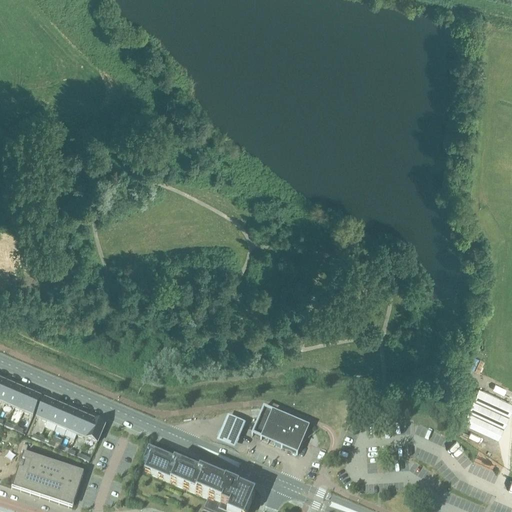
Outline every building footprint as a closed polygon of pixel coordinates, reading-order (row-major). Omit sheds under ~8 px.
[(12,388),(2,384),(0,389),(0,403),(4,406),(12,388)] [(21,392),(12,388),(4,406),(14,410),(21,392)] [(511,409),(511,403),(479,388),(462,423),(498,440),(501,434),(495,431),(505,408),(511,411),(511,409)] [(31,396),(21,392),(14,410),(23,414),(31,396)] [(40,400),(31,396),(23,414),(33,418),(40,400)] [(54,406),(44,402),(36,419),(47,424),(54,406)] [(64,411),(54,406),(47,424),(57,428),(64,411)] [(309,429),(263,409),(251,437),(285,452),(290,454),(292,455),(297,457),(300,451),(303,443),(309,429)] [(74,415),(64,411),(57,428),(66,432),(74,415)] [(84,419),(74,415),(66,432),(76,437),(84,419)] [(94,423),(84,419),(76,437),(86,441),(94,423)] [(215,445),(234,453),(246,428),(227,419),(215,445)] [(104,428),(94,423),(86,441),(97,445),(104,428)] [(150,458),(147,466),(145,471),(151,473),(150,476),(158,479),(159,477),(164,479),(162,482),(170,485),(171,482),(176,484),(175,487),(183,490),(184,487),(189,490),(188,492),(196,496),(197,493),(202,495),(201,498),(207,500),(203,510),(207,511),(247,511),(251,504),(249,502),(251,496),(238,490),(224,484),(223,487),(152,458),(153,454),(148,452),(146,456),(150,458)] [(23,456),(18,471),(23,473),(28,457),(23,456)] [(30,461),(21,490),(70,506),(79,478),(32,462),(30,461)]
